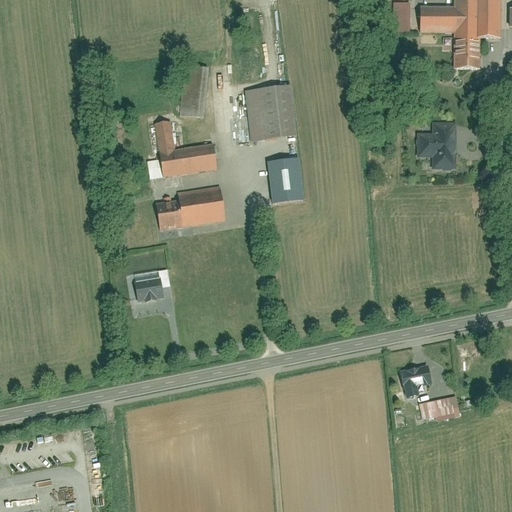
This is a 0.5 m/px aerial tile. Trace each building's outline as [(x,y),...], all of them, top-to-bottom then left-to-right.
[(473,0),(452,0),(453,8),(452,33),(452,69),(478,69),(478,39),(474,39),(473,0)] [(499,39),(498,0),(473,0),(474,39),(478,39),(499,39)] [(408,33),(408,4),(393,4),(393,33),(408,33)] [(453,8),(419,8),(419,33),(452,33),(453,8)] [(186,67),(180,116),(200,118),(207,70),(186,67)] [(295,136),(289,86),(245,92),(252,142),(295,136)] [(158,154),(174,151),(170,123),(154,125),(158,154)] [(455,171),(455,123),(433,123),(433,134),(433,158),(432,171),(455,171)] [(433,158),(433,134),(418,134),(417,158),(433,158)] [(159,161),(161,177),(216,169),(213,145),(174,151),(158,154),(159,161)] [(298,160),(266,163),(271,204),(302,200),(298,160)] [(161,177),(159,161),(146,163),(148,179),(161,177)] [(226,224),(219,189),(148,201),(154,237),(226,224)] [(159,278),(134,282),(138,303),(163,298),(159,278)] [(427,366),(398,372),(404,399),(415,397),(413,387),(431,383),(427,366)] [(454,398),(418,405),(421,421),(436,418),(437,421),(458,417),(454,398)]
